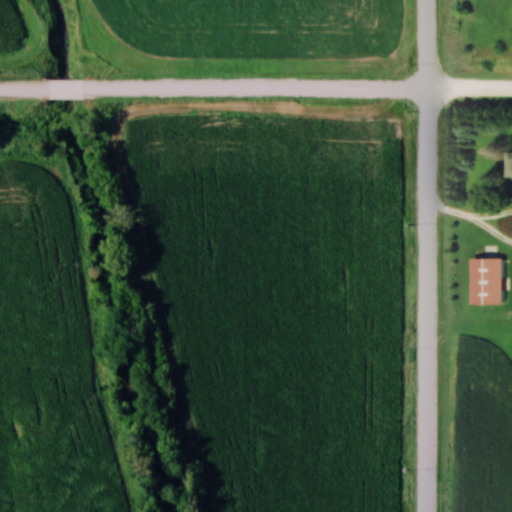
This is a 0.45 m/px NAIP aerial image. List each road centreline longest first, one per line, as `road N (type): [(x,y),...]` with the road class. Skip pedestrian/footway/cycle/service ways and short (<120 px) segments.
road 1 (residential): [(511,94),(0,97)]
road 2 (residential): [(431,0),(429,511)]
